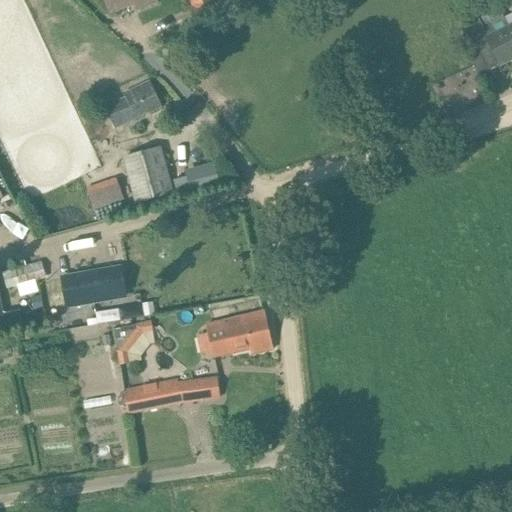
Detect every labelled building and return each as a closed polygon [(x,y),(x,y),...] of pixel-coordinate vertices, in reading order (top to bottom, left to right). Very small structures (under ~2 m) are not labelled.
[(158,3),(156,0),(104,0),(109,13),(134,5),(136,10),(158,3)] [(218,18),(213,0),(189,0),(190,6),(188,6),(192,24),(218,18)] [(477,0),(459,8),(467,39),(478,76),(489,71),(500,65),(500,66),(511,60),(511,24),(486,37),(483,31),(484,30),(477,16),(505,2),(504,0),(477,0)] [(162,108),(150,81),(123,94),(125,97),(105,106),(115,129),(162,108)] [(174,194),(161,147),(122,158),(135,205),(174,194)] [(215,160),(186,172),(193,189),(222,178),(215,160)] [(123,201),(115,178),(86,189),(94,211),(123,201)] [(42,261),(2,272),(7,289),(17,286),(20,297),(38,292),(36,281),(46,278),(42,261)] [(124,296),(119,268),(63,278),(68,306),(124,296)] [(4,313),(0,294),(0,331),(23,327),(19,310),(4,313)] [(272,350),(263,311),(206,324),(214,359),(250,350),(251,355),(272,350)] [(141,362),(141,356),(150,345),(155,344),(151,322),(114,329),(120,366),(141,362)] [(216,378),(178,383),(181,403),(218,398),(216,378)] [(181,403),(178,383),(178,381),(125,391),(129,415),(181,404),(181,403)]
